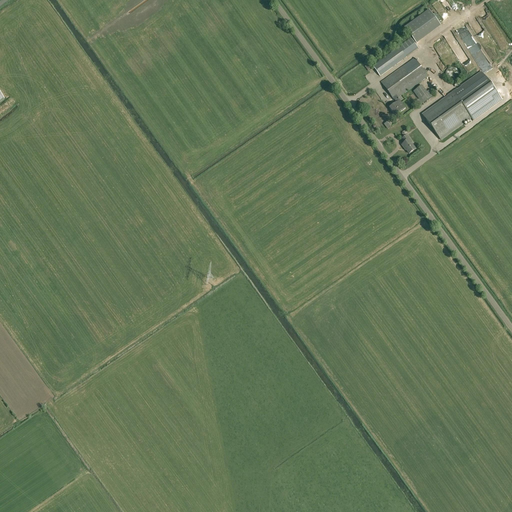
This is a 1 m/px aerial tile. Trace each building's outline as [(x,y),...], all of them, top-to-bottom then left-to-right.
[(461,13),(464,10),(457,0),(454,2),(461,13)] [(418,41),(441,25),(430,9),(407,25),(418,41)] [(453,32),(446,35),(449,42),(457,39),(456,35),(454,35),(453,32)] [(451,43),(465,70),(473,67),(459,39),(451,43)] [(392,54),(373,68),(380,77),(418,49),(411,40),(392,54)] [(404,110),(396,99),(427,77),(414,59),(381,83),(396,103),(391,107),(397,115),(404,110)] [(457,79),(454,73),(457,72),(454,66),(446,70),(451,82),(457,79)] [(450,97),(423,116),(441,141),(471,120),(473,122),(502,102),(483,74),(454,94),(450,96),(450,97)] [(431,99),(422,86),(414,92),(423,105),(431,99)] [(404,144),(402,146),(405,149),(409,154),(415,150),(411,144),(412,143),(407,136),(401,140),(404,144)]
